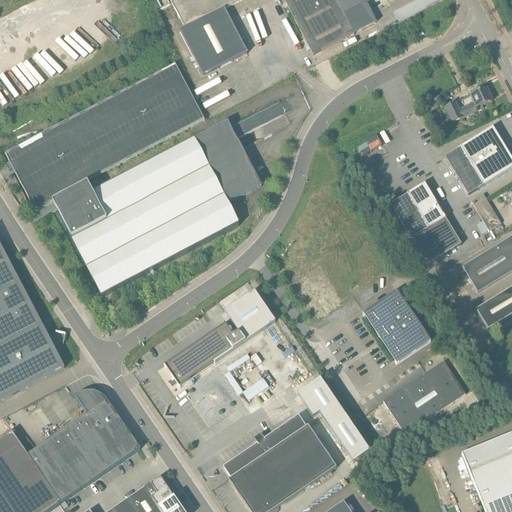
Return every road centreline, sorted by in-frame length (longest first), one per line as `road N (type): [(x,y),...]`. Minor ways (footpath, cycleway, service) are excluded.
road 1 (unclassified): [(98,356),(267,236),(311,133),(329,113),(485,26)]
road 2 (unclassified): [(205,511),(98,356)]
road 3 (unclassified): [(98,356),(0,207)]
